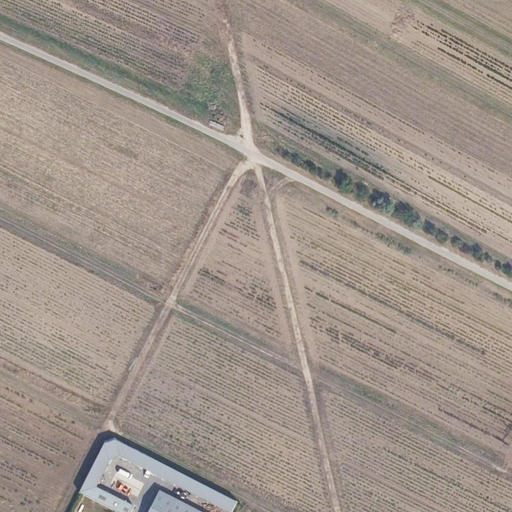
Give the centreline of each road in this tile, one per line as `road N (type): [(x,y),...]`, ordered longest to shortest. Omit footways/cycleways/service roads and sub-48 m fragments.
road 1 (track): [(0,34),(511,283)]
road 2 (track): [(215,0),(336,511)]
road 3 (track): [(103,424),(171,299),(0,213)]
road 4 (track): [(277,511),(103,424),(61,511)]
road 5 (track): [(171,299),(249,153)]
